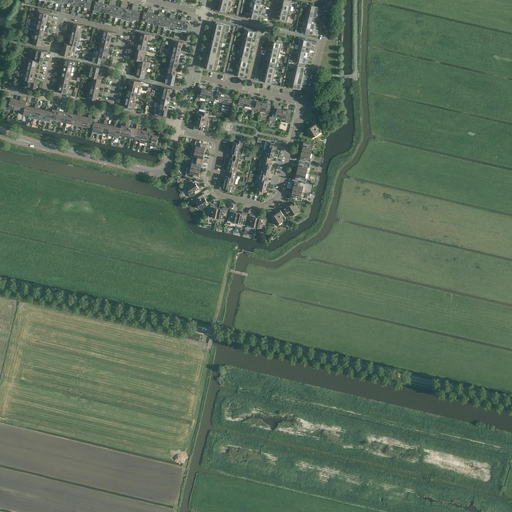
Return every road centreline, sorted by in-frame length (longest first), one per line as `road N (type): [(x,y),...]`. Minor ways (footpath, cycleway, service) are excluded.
road 1 (unclassified): [(511,402),(0,284)]
road 2 (residential): [(176,131),(217,140),(211,171),(220,196),(265,204),(282,192),(295,124),(308,103)]
road 3 (residential): [(42,97),(61,16),(127,32),(108,112)]
road 4 (track): [(174,511),(212,333)]
road 5 (unclassified): [(49,147),(162,173),(176,131)]
